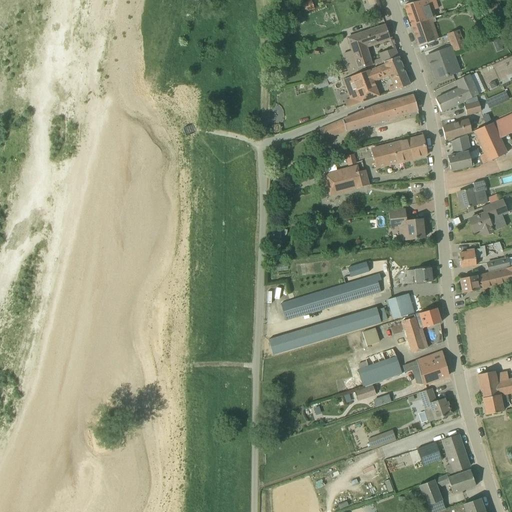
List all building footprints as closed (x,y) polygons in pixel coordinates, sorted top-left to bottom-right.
[(306,11),(315,8),(312,0),(303,3),(306,11)] [(404,5),(412,26),(427,20),(431,19),(434,18),(435,17),(429,0),(422,0),(418,1),(404,5)] [(498,2),(490,4),(494,15),(502,13),(501,12),(498,2)] [(290,20),(292,27),(302,24),(300,17),(290,20)] [(427,20),(412,26),(419,46),(434,40),(427,20)] [(385,26),(347,39),(357,68),(371,65),(365,47),(389,39),(385,26)] [(444,34),(449,47),(450,51),(454,49),(462,46),(456,29),(444,34)] [(461,70),(454,49),(450,51),(449,47),(426,56),(431,68),(433,67),(437,80),(461,70)] [(379,54),(383,64),(398,59),(393,48),(379,54)] [(511,57),(491,66),(493,69),(505,64),(511,60),(511,57)] [(394,91),(408,86),(398,59),(383,64),(344,80),(351,98),(344,100),(348,108),(378,96),(375,89),(377,88),(375,83),(389,77),(394,91)] [(457,89),(434,99),(440,113),(464,102),(464,101),(479,94),(470,75),(454,82),(457,89)] [(485,99),(489,108),(509,100),(505,91),(485,99)] [(413,96),(370,108),(342,120),(319,130),(324,141),(345,132),(417,111),(413,96)] [(465,115),(480,110),(478,101),(462,105),(465,115)] [(481,154),(476,155),(481,165),(506,153),(499,138),(511,132),(511,114),(492,123),(471,133),(481,154)] [(444,140),(450,139),(462,135),(471,132),(467,120),(441,128),(444,140)] [(450,139),(454,156),(447,157),(450,172),(470,167),(462,135),(450,139)] [(425,155),(426,155),(426,154),(423,137),(421,137),(422,137),(370,151),(375,168),(425,155)] [(355,163),(353,155),(345,158),(348,165),(355,163)] [(356,167),(324,175),(329,196),(354,189),(350,174),(358,172),(356,167)] [(350,174),(354,189),(368,185),(364,171),(358,172),(350,174)] [(473,193),(485,190),(483,181),(472,183),(474,188),(456,193),(461,209),(476,205),(473,193)] [(488,198),(490,205),(499,201),(496,195),(488,198)] [(489,220),(508,213),(503,200),(499,201),(490,205),(482,208),(484,214),(469,220),(474,232),(482,229),(484,236),(493,233),(491,226),(489,220)] [(400,241),(424,238),(422,220),(405,222),(404,210),(388,212),(390,228),(398,227),(400,241)] [(376,217),(378,227),(385,226),(384,216),(376,217)] [(316,220),(317,228),(330,226),(329,218),(316,220)] [(272,238),(281,238),(281,229),(272,229),(272,238)] [(476,266),(475,259),(474,250),(466,251),(466,253),(459,254),(461,268),(476,266)] [(507,257),(487,262),(489,273),(510,268),(507,257)] [(347,268),(348,271),(350,278),(358,275),(369,272),(366,263),(347,268)] [(478,290),(507,283),(507,282),(511,281),(511,267),(510,268),(489,273),(475,276),(460,279),(463,294),(478,290)] [(406,271),(407,277),(404,278),(405,284),(416,283),(416,284),(432,282),(430,268),(414,270),(406,271)] [(381,280),(379,275),(281,304),(286,321),(380,292),(377,281),(381,280)] [(408,294),(387,300),(392,319),(414,313),(408,294)] [(271,355),(380,324),(376,308),(267,339),(271,355)] [(384,308),(377,309),(380,321),(386,320),(384,308)] [(440,323),(436,309),(422,313),(422,312),(404,318),(405,320),(402,322),(412,353),(427,348),(425,341),(422,341),(418,329),(440,323)] [(366,346),(379,342),(375,328),(361,332),(366,346)] [(401,374),(393,349),(364,359),(365,362),(358,365),(360,371),(357,371),(363,387),(401,374)] [(416,361),(422,385),(448,376),(442,352),(416,361)] [(503,411),(500,396),(511,393),(511,378),(508,380),(506,372),(496,374),(494,371),(477,375),(485,415),(503,411)] [(375,395),(374,390),(372,386),(354,392),(357,401),(375,395)] [(388,395),(373,400),(375,407),(391,402),(388,395)] [(421,399),(429,422),(451,415),(447,403),(445,403),(444,399),(436,402),(433,395),(421,399)] [(372,450),(395,441),(392,432),(368,440),(372,450)] [(458,436),(441,441),(452,473),(469,467),(458,436)] [(439,455),(435,443),(422,447),(426,459),(439,455)] [(470,471),(447,478),(453,494),(475,486),(470,471)] [(426,506),(442,500),(434,480),(418,486),(426,506)] [(483,511),(484,511),(480,498),(442,511),(483,511)]
